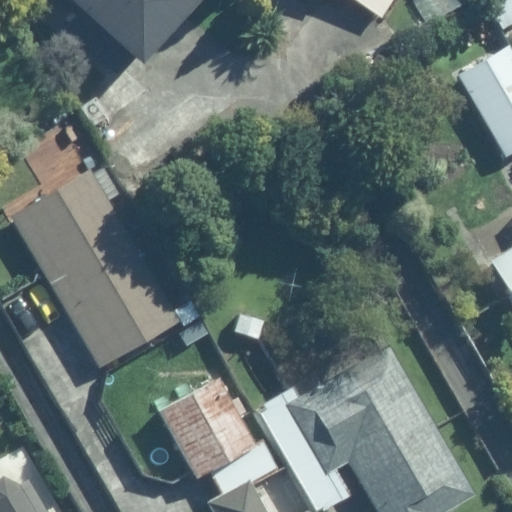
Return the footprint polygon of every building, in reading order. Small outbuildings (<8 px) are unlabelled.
[(75,0),(145,61),(199,0),(75,0)] [(362,0),(381,12),(388,0),(362,0)] [(511,0),(487,0),(484,2),(497,30),(511,22),(511,0)] [(511,51),(509,46),(460,75),(506,155),(511,151),(511,51)] [(177,322),(83,165),(4,210),(95,369),(177,322)] [(511,247),(489,260),(511,300),(511,247)] [(289,405),(327,472),(351,458),(381,511),(442,511),(473,495),(389,348),(289,405)] [(250,443),(216,378),(156,411),(192,480),(206,472),(253,448),(250,443)] [(257,440),(250,443),(253,448),(206,472),(218,495),(247,481),(249,485),(273,470),(257,440)] [(3,477),(0,478),(0,511),(45,511),(27,481),(19,486),(3,477)] [(247,481),(218,495),(204,502),(209,511),(262,511),(249,485),(247,481)]
